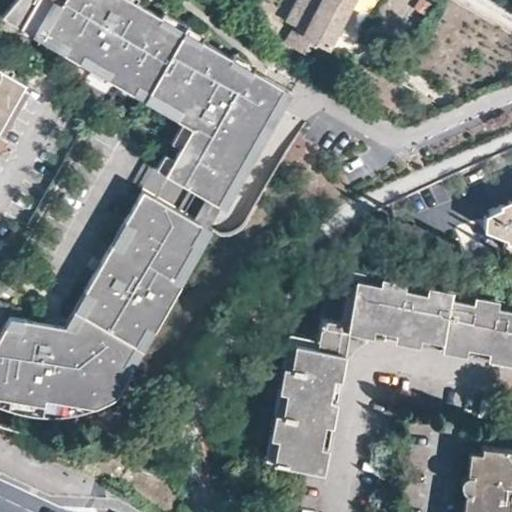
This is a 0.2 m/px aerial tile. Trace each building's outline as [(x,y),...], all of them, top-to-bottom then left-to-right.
[(132,0),(17,0),(3,17),(190,125),(164,171),(225,206),(291,91),(238,61),(229,55),(138,3),(132,0)] [(354,0),(319,0),(303,28),(297,23),(293,25),(284,39),(302,49),(310,37),(326,46),(328,48),(354,0)] [(0,125),(22,87),(0,73),(0,125)] [(155,194),(202,220),(207,211),(213,200),(166,172),(160,185),(155,194)] [(116,394),(212,229),(142,188),(94,271),(63,324),(49,321),(23,317),(21,326),(4,323),(0,330),(0,394),(43,401),(45,395),(91,402),(116,394)] [(511,202),(510,207),(501,206),(487,214),(486,228),(505,235),(508,236),(511,236),(511,202)] [(511,299),(358,269),(352,299),(328,294),(318,344),(296,340),(274,459),(316,468),(339,349),(346,351),(353,318),(511,349),(511,299)] [(59,411),(84,407),(89,405),(91,402),(45,395),(43,401),(0,394),(0,402),(21,409),(32,411),(59,411)] [(511,511),(511,449),(485,446),(484,452),(483,474),(475,472),(475,475),(472,475),(471,474),(468,475),(466,476),(465,478),(464,480),(463,482),(463,484),(463,486),(464,488),(466,490),(470,491),(473,492),(474,495),(480,496),(478,511),(511,511)] [(469,471),(475,472),(483,474),(484,452),(472,451),(469,471)] [(466,511),(478,511),(480,496),(474,495),(468,494),(466,511)] [(139,511),(143,506),(127,497),(123,503),(138,511),(139,511)]
